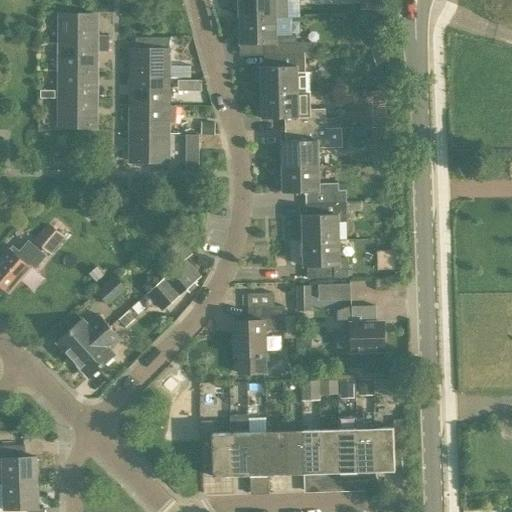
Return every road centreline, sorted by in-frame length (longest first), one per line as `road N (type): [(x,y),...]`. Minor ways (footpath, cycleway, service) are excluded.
road 1 (secondary): [(435,511),(416,0)]
road 2 (residential): [(92,428),(216,296),(235,259),(245,175),(199,0)]
road 3 (residential): [(389,511),(389,504),(225,511)]
road 4 (residential): [(92,428),(0,343)]
